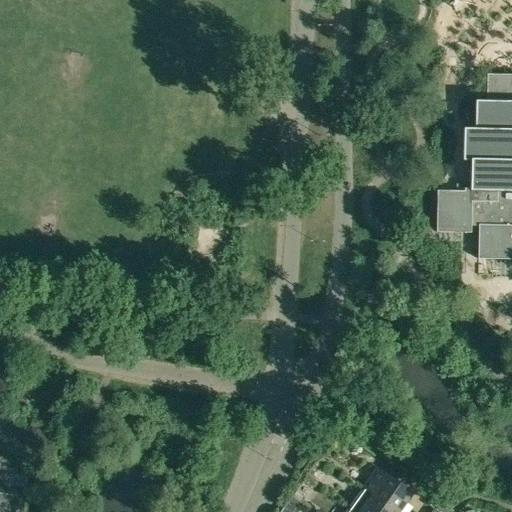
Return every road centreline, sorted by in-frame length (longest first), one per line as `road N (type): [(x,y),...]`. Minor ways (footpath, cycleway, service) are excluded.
road 1 (unclassified): [(310,397),(338,261),(341,0)]
road 2 (unclassified): [(309,0),(276,391)]
road 3 (residential): [(276,391),(81,362),(0,336)]
road 4 (unclassified): [(276,391),(235,511)]
road 5 (unclassified): [(258,511),(310,397)]
